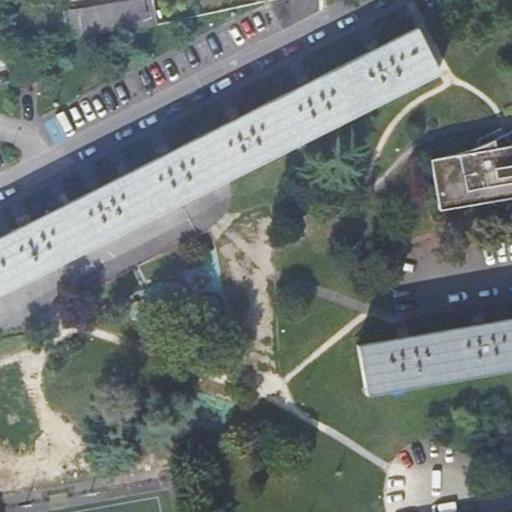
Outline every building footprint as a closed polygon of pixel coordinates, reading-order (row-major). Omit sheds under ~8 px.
[(126,0),(63,11),(67,40),(154,23),(151,0),(126,0)] [(415,29),(0,236),(0,293),(1,293),(9,289),(25,281),(437,74),(415,29)] [(33,76),(31,58),(13,60),(16,78),(33,76)] [(437,209),(465,205),(511,196),(511,144),(509,145),(504,134),(486,143),(464,151),(451,154),(427,159),(437,209)] [(366,394),(511,368),(511,318),(483,323),(482,316),(471,318),(472,325),(406,336),(404,329),(393,331),(394,338),(357,344),(366,394)]
